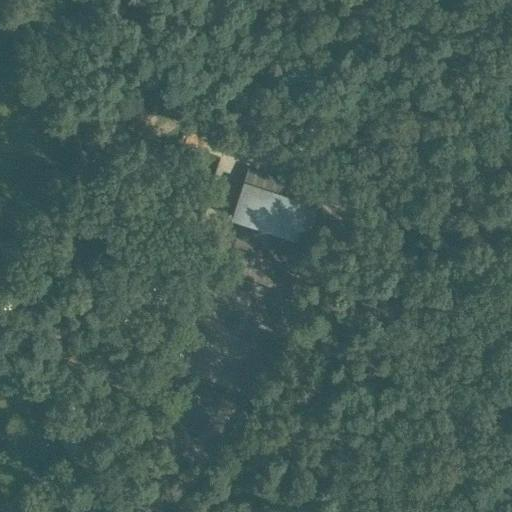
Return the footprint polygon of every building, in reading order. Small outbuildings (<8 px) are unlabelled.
[(305,243),(317,206),(281,194),(285,183),(248,171),(231,219),(305,243)] [(149,328),(165,282),(125,268),(109,314),(149,328)] [(68,332),(46,299),(21,315),(43,349),(68,332)] [(211,407),(163,394),(156,422),(204,435),(211,407)] [(77,433),(61,442),(85,484),(101,475),(77,433)]
